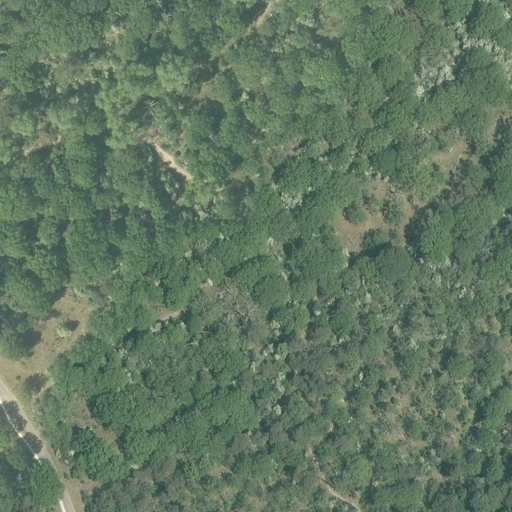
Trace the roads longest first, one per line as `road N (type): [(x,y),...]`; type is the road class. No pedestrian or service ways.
road 1 (track): [(5,395),(37,394),(267,264)]
road 2 (track): [(304,339),(327,284),(440,227),(511,160)]
road 3 (track): [(8,158),(99,125),(121,125),(204,181)]
road 4 (track): [(204,181),(255,140),(264,77),(257,25),(274,0)]
